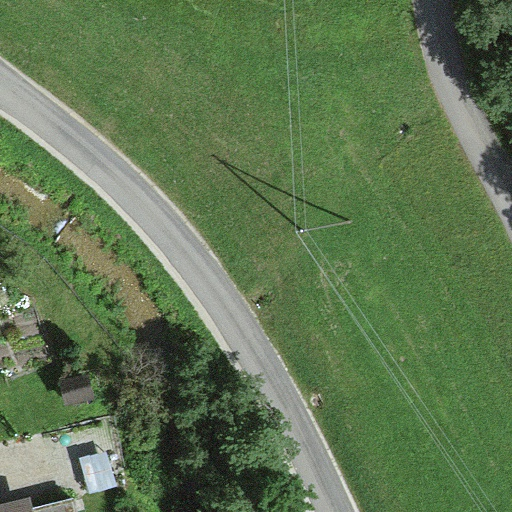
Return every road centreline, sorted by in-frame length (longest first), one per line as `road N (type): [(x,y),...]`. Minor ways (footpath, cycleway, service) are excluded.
road 1 (unclassified): [(0,86),(127,190),(213,289),(258,355),(332,511)]
road 2 (track): [(434,0),(458,99),(511,209)]
